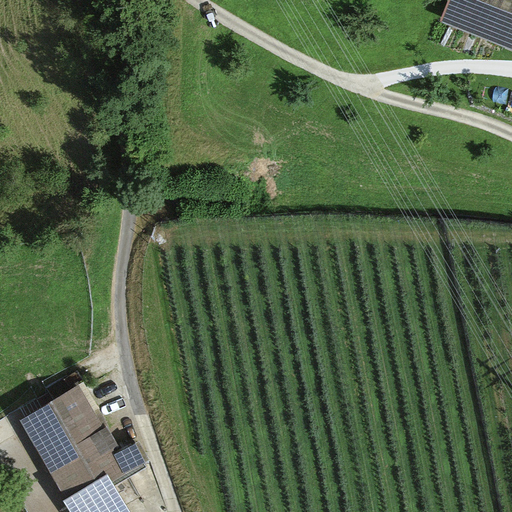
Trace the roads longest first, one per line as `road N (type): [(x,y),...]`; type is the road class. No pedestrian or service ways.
road 1 (residential): [(196,0),(357,88)]
road 2 (residential): [(357,88),(511,137)]
road 3 (residential): [(357,88),(511,70)]
